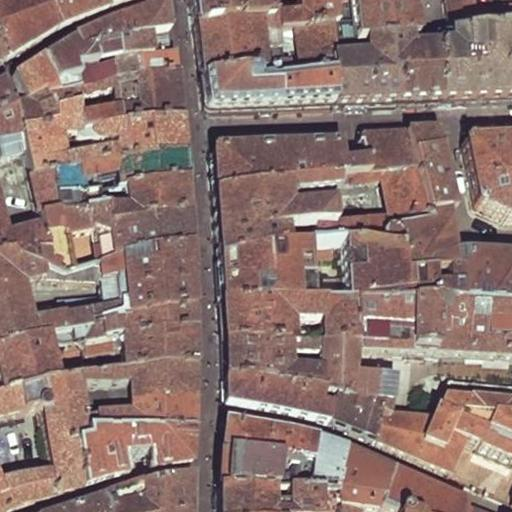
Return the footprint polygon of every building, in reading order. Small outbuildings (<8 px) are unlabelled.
[(0,0),(0,63),(2,66),(11,60),(49,38),(154,0),(0,0)] [(187,0),(190,23),(191,31),(242,26),(239,0),(294,0),(298,34),(326,31),(330,30),(328,5),(327,0),(187,0)] [(414,109),(435,108),(433,54),(422,55),(421,42),(408,44),(403,0),(327,0),(328,5),(344,3),(347,29),(330,30),(326,31),(328,50),(329,57),(347,55),(354,52),(354,48),(358,47),(359,65),(330,67),(326,67),(330,112),(361,111),(414,109)] [(466,0),(442,3),(446,40),(511,33),(511,6),(476,11),(473,0),(466,0)] [(104,70),(166,62),(164,52),(163,42),(161,29),(159,15),(113,31),(68,47),(68,51),(56,58),(42,66),(50,91),(70,88),(68,80),(104,70)] [(201,106),(202,112),(205,116),(270,114),(330,112),(326,67),(330,67),(329,57),(328,50),(326,31),(298,34),(273,35),(271,21),(242,26),(191,31),(196,66),(201,106)] [(433,54),(435,108),(474,107),(511,105),(511,33),(446,40),(431,42),(433,54)] [(105,88),(171,83),(170,74),(169,63),(166,62),(104,70),(68,80),(70,88),(73,96),(105,88)] [(24,74),(7,84),(19,110),(37,101),(40,105),(73,96),(70,88),(50,91),(42,66),(38,64),(24,74)] [(77,140),(175,129),(173,105),(171,83),(105,88),(73,96),(40,105),(46,117),(70,111),(73,106),(108,97),(110,120),(75,122),(76,139),(77,140)] [(9,116),(0,92),(0,261),(6,260),(32,270),(30,259),(43,257),(37,232),(2,243),(0,238),(0,164),(21,160),(9,116)] [(114,169),(177,164),(176,146),(175,129),(77,140),(77,146),(86,146),(91,151),(111,151),(111,159),(60,166),(56,143),(76,139),(75,122),(70,111),(46,117),(40,105),(37,101),(19,110),(14,113),(9,116),(21,160),(26,183),(45,181),(111,172),(114,169)] [(416,140),(401,140),(411,176),(421,221),(444,217),(450,216),(431,139),(416,140)] [(358,142),(359,151),(362,182),(363,184),(376,183),(378,178),(411,176),(401,140),(379,141),(358,142)] [(511,144),(483,146),(459,147),(473,212),(503,225),(511,224),(511,144)] [(209,180),(211,199),(362,182),(359,151),(284,154),(209,156),(206,161),(209,180)] [(45,181),(50,205),(63,204),(78,203),(77,189),(113,184),(115,198),(120,198),(181,190),(179,178),(177,164),(114,169),(111,172),(45,181)] [(378,178),(376,183),(384,221),(363,222),(356,228),(331,231),(310,235),(312,251),(340,252),(360,252),(359,242),(377,239),(389,237),(389,226),(421,221),(411,176),(378,178)] [(26,183),(35,225),(53,222),(53,215),(50,205),(45,181),(26,183)] [(213,223),(214,248),(287,236),(310,235),(331,231),(328,198),(333,198),(337,199),(364,195),(363,184),(362,182),(211,199),(213,223)] [(63,204),(50,205),(53,215),(61,214),(62,222),(99,219),(102,236),(116,233),(183,221),(182,208),(181,190),(120,198),(121,218),(106,218),(103,200),(78,203),(63,204)] [(447,242),(444,217),(421,221),(423,229),(389,237),(377,239),(373,248),(374,257),(394,259),(399,284),(441,279),(443,297),(453,297),(455,311),(511,313),(511,264),(487,262),(461,260),(458,263),(459,277),(452,277),(447,242)] [(30,259),(32,270),(57,285),(108,268),(183,255),(183,239),(183,221),(116,233),(102,236),(99,219),(62,222),(53,222),(35,225),(37,232),(43,257),(30,259)] [(214,248),(215,267),(289,253),(287,236),(214,248)] [(340,252),(312,251),(304,252),(306,265),(340,265),(340,252)] [(216,290),(218,309),(349,313),(428,299),(443,297),(441,279),(399,284),(394,259),(374,257),(360,252),(340,252),(340,265),(340,285),(307,288),(306,265),(304,252),(289,253),(215,267),(216,290)] [(0,352),(53,339),(186,316),(185,286),(183,255),(108,268),(57,285),(32,270),(6,260),(0,261),(0,352)] [(352,348),(353,356),(511,366),(511,313),(455,311),(453,297),(443,297),(428,299),(429,310),(349,313),(352,348)] [(219,328),(220,348),(352,348),(349,313),(218,309),(219,328)] [(159,375),(190,374),(188,345),(186,316),(53,339),(0,352),(0,400),(53,387),(43,348),(77,342),(83,377),(74,379),(76,385),(159,375)] [(220,367),(220,384),(298,394),(376,410),(375,417),(385,421),(389,384),(349,380),(353,356),(352,348),(220,348),(220,367)] [(127,406),(188,404),(189,390),(190,374),(159,375),(76,385),(77,392),(126,395),(127,406)] [(298,394),(220,384),(222,399),(223,411),(253,417),(272,420),(320,428),(370,449),(375,417),(376,410),(298,394)] [(0,511),(21,511),(35,508),(78,494),(71,450),(82,447),(82,441),(79,410),(77,392),(76,385),(53,387),(0,400),(0,511)] [(511,394),(447,390),(445,409),(444,412),(439,412),(435,419),(432,419),(429,427),(400,424),(385,423),(385,421),(375,417),(370,449),(389,457),(406,464),(411,442),(410,432),(430,440),(419,470),(444,481),(460,447),(511,469),(511,499),(508,509),(511,510),(511,394)] [(140,440),(186,438),(187,422),(188,404),(127,406),(128,424),(100,424),(99,409),(79,410),(82,441),(116,441),(140,440)] [(218,445),(216,460),(272,467),(305,475),(311,449),(265,439),(243,436),(220,432),(218,445)] [(411,442),(406,464),(419,470),(430,440),(410,432),(411,442)] [(186,438),(140,440),(140,462),(141,480),(184,472),(185,455),(186,438)] [(140,440),(116,441),(119,463),(140,462),(140,440)] [(103,487),(122,483),(119,463),(116,441),(82,441),(82,447),(71,450),(78,494),(103,487)] [(215,482),(213,502),(267,500),(280,499),(311,501),(312,504),(328,506),(339,458),(325,454),(311,449),(305,475),(272,467),(216,460),(215,482)] [(459,511),(381,477),(339,458),(328,506),(328,511),(459,511)] [(147,491),(99,508),(99,511),(182,511),(183,488),(147,491)] [(213,511),(311,511),(312,504),(311,501),(280,499),(279,511),(268,511),(266,509),(267,500),(213,502),(213,511)]
